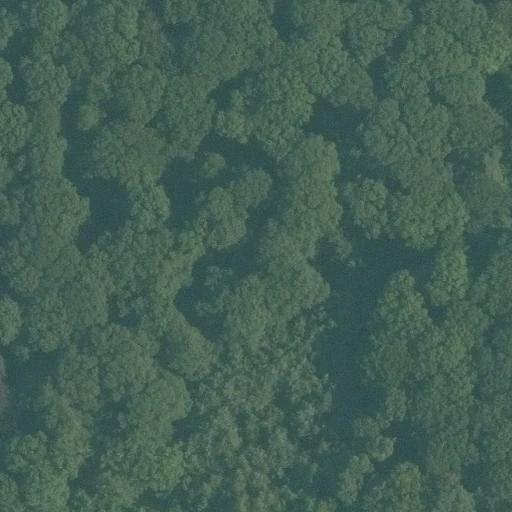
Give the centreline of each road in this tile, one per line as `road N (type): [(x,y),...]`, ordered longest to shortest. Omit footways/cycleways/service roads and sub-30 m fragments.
road 1 (track): [(183,0),(0,84)]
road 2 (track): [(166,511),(0,451)]
